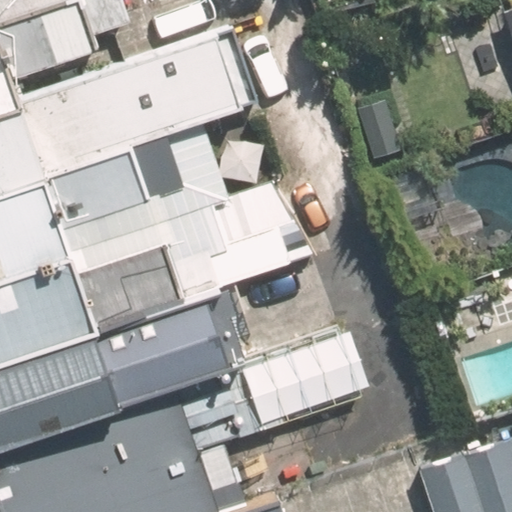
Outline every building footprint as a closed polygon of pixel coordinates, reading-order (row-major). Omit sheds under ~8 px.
[(23,0),(0,8),(0,90),(16,86),(8,62),(96,32),(85,0),(23,0)] [(0,0),(0,8),(23,0),(0,0)] [(511,0),(489,0),(511,65),(511,0)] [(0,90),(0,174),(40,162),(251,93),(226,17),(16,86),(0,90)] [(0,174),(0,259),(65,238),(40,162),(0,174)] [(0,259),(0,351),(93,321),(65,238),(0,259)] [(0,351),(0,435),(181,372),(225,357),(199,285),(93,321),(0,351)] [(0,435),(0,503),(2,511),(281,511),(272,484),(223,500),(181,372),(0,435)] [(511,511),(511,432),(407,469),(422,511),(511,511)]
